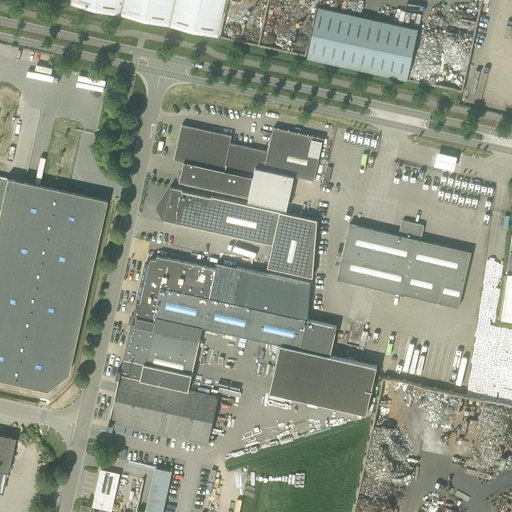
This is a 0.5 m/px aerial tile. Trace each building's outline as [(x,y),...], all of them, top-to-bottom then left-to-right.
[(72,0),(71,5),(221,38),(229,0),(72,0)] [(318,7),(307,58),(407,80),(419,29),(318,7)] [(249,197),(256,167),(259,150),(230,143),(232,135),(182,124),(174,159),(184,162),(179,181),(249,197)] [(268,152),(259,150),(256,167),(314,180),(323,138),(274,127),(268,152)] [(458,156),(437,151),(434,166),(454,171),(458,156)] [(0,379),(46,390),(68,373),(106,200),(0,176),(0,379)] [(163,220),(205,229),(273,243),(268,267),(312,276),(317,220),(211,196),(211,197),(182,191),(182,190),(170,187),(157,207),(163,220)] [(350,223),(337,279),(459,307),(472,251),(421,239),(424,226),(423,224),(403,220),(402,221),(399,234),(350,223)] [(511,235),(510,252),(503,296),(511,297),(511,235)] [(145,282),(145,283),(308,319),(310,283),(218,262),(217,268),(157,255),(156,259),(150,258),(149,263),(145,263),(141,281),(145,282)] [(137,302),(133,319),(201,334),(203,327),(281,344),(270,392),(320,403),(366,413),(376,365),(331,355),(337,326),(308,320),(308,319),(145,283),(145,284),(141,283),(137,302)] [(124,359),(121,370),(190,385),(201,334),(133,319),(124,359)] [(190,385),(121,370),(117,369),(115,377),(119,378),(111,415),(110,415),(108,423),(113,424),(113,423),(207,445),(218,396),(189,389),(190,385)] [(511,404),(386,375),(382,393),(394,384),(397,389),(394,395),(415,423),(419,425),(443,423),(459,432),(461,423),(458,422),(467,415),(461,413),(464,408),(468,414),(465,420),(472,419),(471,420),(472,429),(490,433),(508,457),(511,456),(511,404)] [(0,470),(7,472),(15,437),(0,433),(0,470)] [(146,511),(164,511),(173,469),(156,466),(152,486),(151,486),(150,490),(146,511)] [(119,474),(101,470),(93,506),(111,510),(119,474)]
